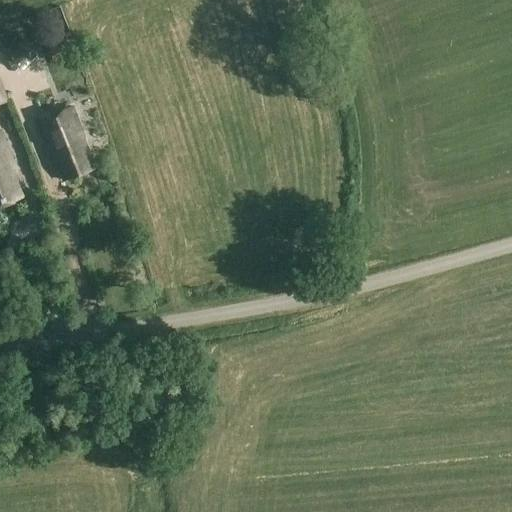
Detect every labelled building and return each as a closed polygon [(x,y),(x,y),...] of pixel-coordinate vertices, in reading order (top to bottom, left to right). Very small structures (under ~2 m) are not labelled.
[(67,43),(51,49),(54,60),(60,58),(71,54),(67,43)] [(0,104),(10,101),(0,74),(0,104)] [(73,107),(40,120),(57,164),(59,163),(65,181),(96,168),(84,138),(86,138),(73,107)] [(12,109),(0,109),(0,122),(13,122),(12,109)] [(0,208),(16,202),(16,200),(25,196),(15,169),(19,168),(3,128),(0,129),(0,208)]
